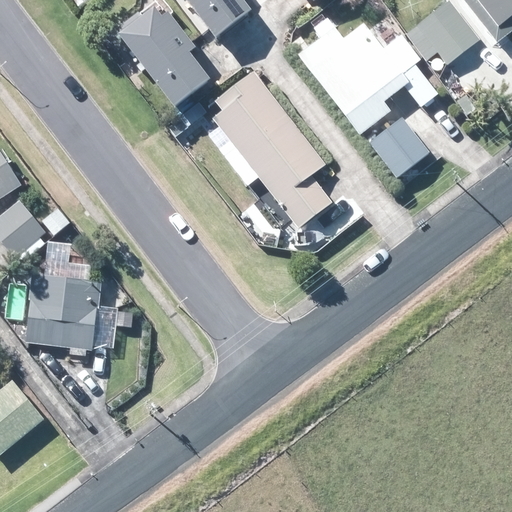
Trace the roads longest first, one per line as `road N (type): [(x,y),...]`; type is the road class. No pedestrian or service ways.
road 1 (residential): [(268,376),(0,21)]
road 2 (residential): [(511,190),(268,376)]
road 3 (residential): [(268,376),(96,511)]
